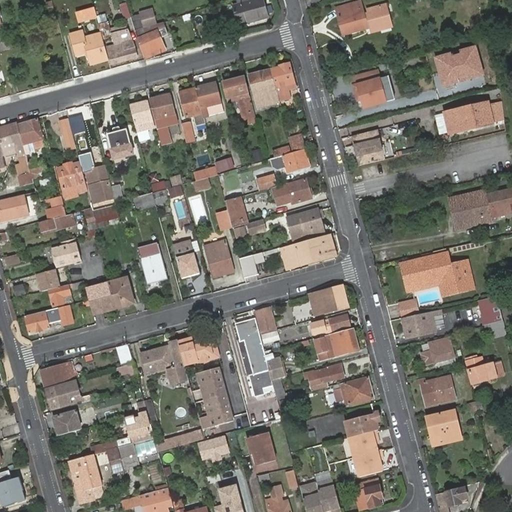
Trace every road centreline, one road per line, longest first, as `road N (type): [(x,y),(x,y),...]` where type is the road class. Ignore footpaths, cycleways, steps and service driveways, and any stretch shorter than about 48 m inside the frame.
road 1 (residential): [(17,359),(359,266)]
road 2 (residential): [(0,115),(297,34)]
road 3 (residential): [(359,266),(424,511)]
road 4 (residential): [(297,34),(359,266)]
road 5 (residential): [(59,511),(17,359)]
